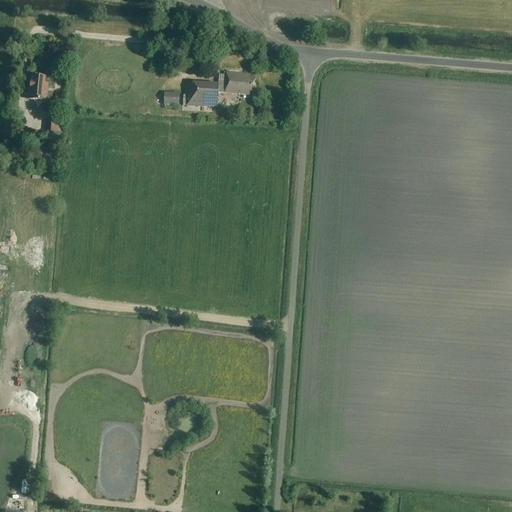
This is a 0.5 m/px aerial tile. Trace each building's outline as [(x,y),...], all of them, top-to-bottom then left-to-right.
[(219,75),(218,81),(218,85),(187,83),(185,106),(217,108),(218,93),(227,94),(249,96),(250,92),(252,92),(253,81),(251,80),(251,76),(226,74),(226,76),(219,75)] [(48,84),(44,84),(45,78),(29,76),(27,101),(46,103),(48,84)] [(178,106),(178,104),(178,94),(164,93),(163,105),(178,106)] [(158,97),(149,101),(152,108),(161,104),(158,97)] [(60,134),(62,119),(48,118),(47,132),(60,134)] [(38,166),(54,167),(55,154),(39,153),(38,166)]
